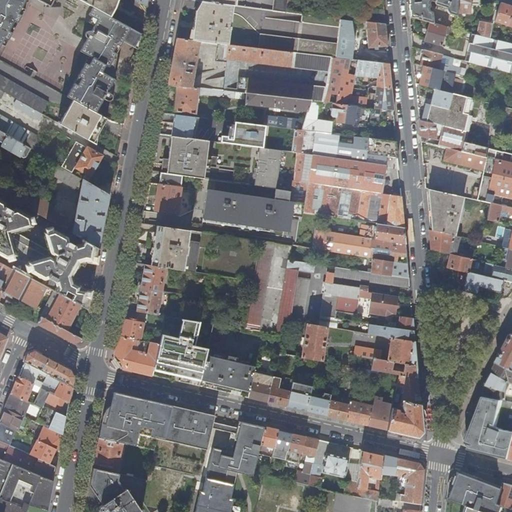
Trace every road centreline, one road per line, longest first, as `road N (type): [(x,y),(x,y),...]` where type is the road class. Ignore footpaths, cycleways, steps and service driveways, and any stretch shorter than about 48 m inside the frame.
road 1 (residential): [(394,0),(438,454)]
road 2 (tertiary): [(164,0),(93,367)]
road 3 (residential): [(93,367),(438,454)]
road 4 (tertiary): [(93,367),(66,511)]
road 5 (residential): [(0,381),(20,330),(93,367)]
